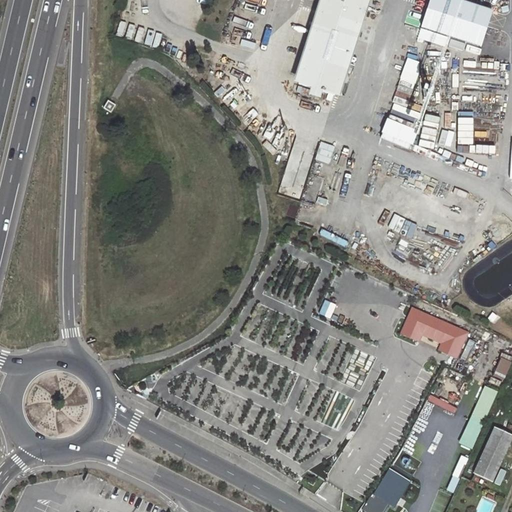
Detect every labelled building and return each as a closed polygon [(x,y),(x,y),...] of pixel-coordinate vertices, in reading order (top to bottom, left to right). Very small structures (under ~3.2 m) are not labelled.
[(323,0),(298,84),(334,95),(364,0),(323,0)] [(422,16),(440,21),(446,1),(442,0),(413,0),(411,7),(424,11),(422,16)] [(414,90),(423,63),(409,59),(400,86),(414,90)] [(107,102),(103,108),(111,112),(115,106),(107,102)] [(415,149),(420,130),(390,122),(384,141),(415,149)] [(469,333),(413,308),(402,333),(421,341),(424,334),(443,343),(440,350),(456,358),(459,357),(469,333)] [(280,403),(295,413),(307,394),(292,384),(280,403)] [(480,386),(457,445),(471,450),(494,391),(480,386)] [(494,427),(484,450),(503,457),(511,435),(494,427)] [(493,481),(503,457),(484,450),(474,473),(493,481)] [(382,468),(360,511),(379,511),(384,504),(393,508),(407,480),(382,468)]
